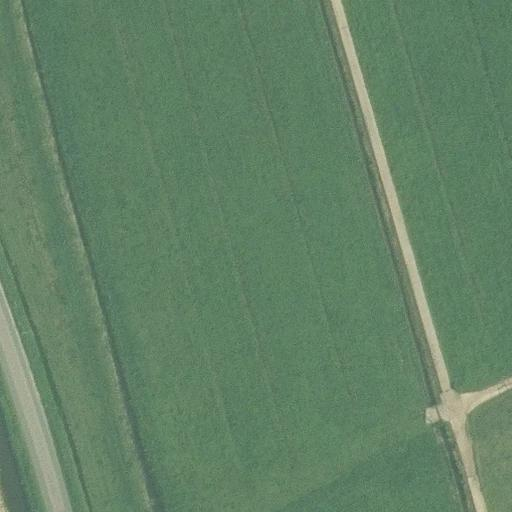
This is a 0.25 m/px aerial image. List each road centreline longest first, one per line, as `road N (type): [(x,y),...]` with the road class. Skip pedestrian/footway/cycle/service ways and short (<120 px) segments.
road 1 (track): [(335,0),(450,411)]
road 2 (tertiary): [(56,511),(0,326)]
